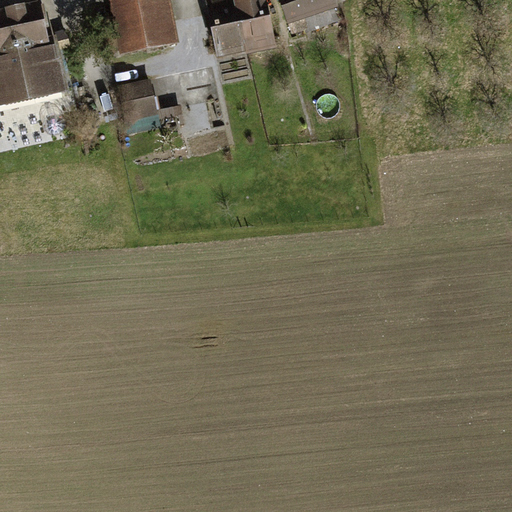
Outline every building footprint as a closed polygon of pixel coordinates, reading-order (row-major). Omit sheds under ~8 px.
[(170,0),(109,0),(121,58),(180,46),(170,0)] [(205,0),(218,60),(247,54),(236,0),(205,0)] [(267,0),(236,0),(247,54),(248,57),(278,51),(267,0)] [(335,0),(279,0),(289,26),(292,36),(304,31),(305,34),(340,22),(336,10),(339,9),(335,0)] [(40,1),(0,9),(0,108),(69,93),(61,58),(59,58),(57,50),(70,47),(68,36),(58,38),(57,36),(48,38),(40,1)] [(151,80),(117,87),(127,135),(161,128),(162,134),(186,129),(181,106),(157,111),(151,80)]
